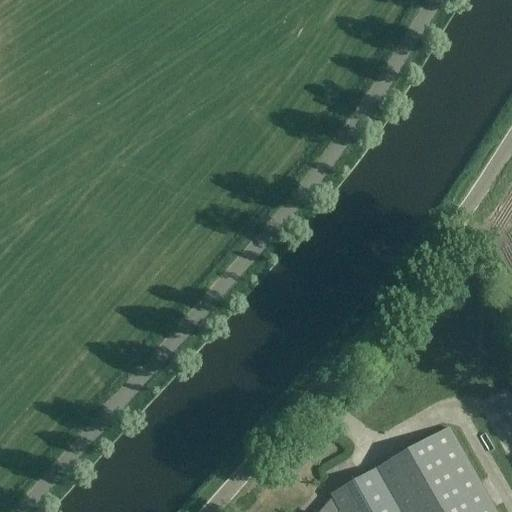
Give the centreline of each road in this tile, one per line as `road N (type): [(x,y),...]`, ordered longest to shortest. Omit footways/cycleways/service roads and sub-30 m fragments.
road 1 (unclassified): [(37,511),(305,204),(403,74),(443,0)]
road 2 (unclassified): [(203,511),(389,310),(511,138)]
